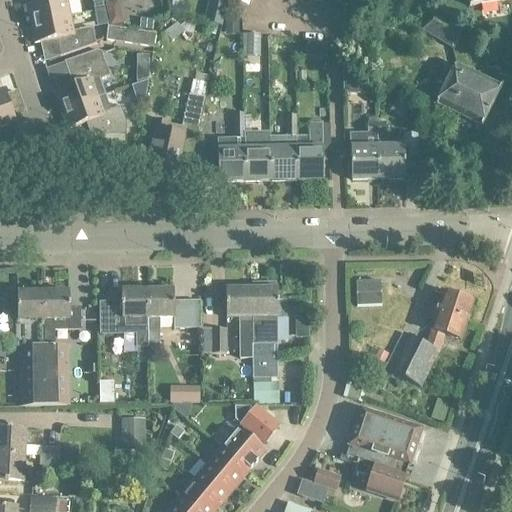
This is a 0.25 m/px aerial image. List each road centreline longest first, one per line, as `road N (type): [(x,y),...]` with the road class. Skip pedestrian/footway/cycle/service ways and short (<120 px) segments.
road 1 (residential): [(258,511),(310,444),(330,395),(334,233)]
road 2 (unclassified): [(78,239),(334,233)]
road 3 (primary): [(511,303),(445,511)]
road 4 (residential): [(78,239),(20,63)]
road 5 (unclassified): [(334,233),(511,230)]
road 6 (primary): [(467,511),(511,384)]
